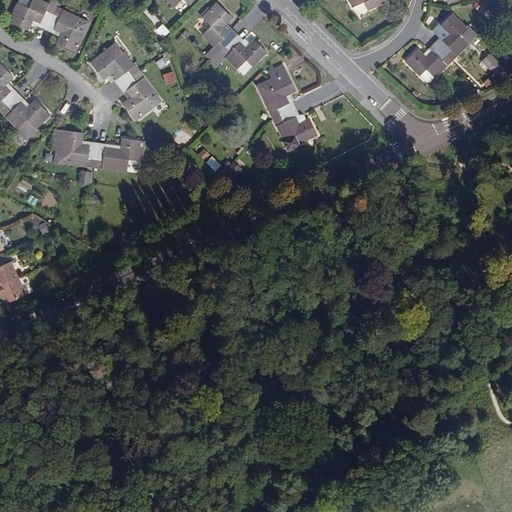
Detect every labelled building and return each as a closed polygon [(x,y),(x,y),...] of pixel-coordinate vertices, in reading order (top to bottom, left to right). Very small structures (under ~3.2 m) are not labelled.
[(45,11),(47,5),(37,0),(31,0),(27,8),(17,4),(8,21),(27,30),(30,23),(32,19),(38,22),(37,26),(44,29),(52,14),(45,11)] [(51,0),(49,0),(47,5),(45,11),(52,14),(56,2),(51,0)] [(348,0),(352,7),(363,2),(367,10),(385,2),(384,0),(348,0)] [(216,3),(202,17),(210,25),(201,33),(213,45),(219,41),(224,46),(235,34),(226,24),(225,23),(230,17),(216,3)] [(58,16),(52,14),(44,29),(51,33),(53,28),(61,32),(59,36),(56,43),(74,52),(87,25),(76,19),(77,18),(61,11),(58,16)] [(439,26),(445,31),(447,34),(442,39),(439,37),(433,43),(446,55),(450,50),(456,55),(468,42),(460,33),(465,28),(451,14),(439,26)] [(210,25),(202,17),(194,26),(201,33),(210,25)] [(163,24),(156,31),(163,39),(171,32),(163,24)] [(51,33),(59,36),(61,32),(53,28),(51,33)] [(251,66),(265,51),(254,40),(250,44),(246,49),(239,42),(242,40),(235,34),(224,46),(229,51),(224,57),(237,69),(244,60),(251,66)] [(246,49),(250,44),(243,38),(242,40),(239,42),(246,49)] [(117,87),(133,76),(129,70),(132,66),(116,43),(90,62),(102,78),(108,74),(112,71),(117,79),(113,81),(117,87)] [(441,60),(446,55),(433,43),(428,47),(431,51),(425,56),(422,53),(416,49),(405,60),(419,75),(425,68),(434,77),(446,65),(441,60)] [(431,51),(428,47),(422,53),(425,56),(431,51)] [(490,53),(482,60),(498,76),(505,69),(490,53)] [(160,68),(168,63),(165,57),(156,62),(160,68)] [(243,75),(251,66),(244,60),(237,69),(243,75)] [(0,110),(17,94),(12,89),(9,92),(3,85),(6,82),(11,77),(0,66),(0,110)] [(272,119),(294,108),(291,101),(288,103),(285,95),(288,94),(295,91),(283,66),(267,74),(270,81),(257,87),(272,119)] [(112,71),(108,74),(113,81),(117,79),(112,71)] [(127,100),(122,104),(134,119),(150,107),(143,98),(152,90),(138,72),(133,76),(117,87),(122,93),(127,91),(131,98),(127,100)] [(166,85),(177,82),(174,72),(163,75),(166,85)] [(12,89),(6,82),(3,85),(9,92),(12,89)] [(122,93),(127,100),(131,98),(127,91),(122,93)] [(17,94),(0,110),(0,111),(18,129),(26,121),(33,129),(48,115),(34,100),(28,106),(25,107),(19,102),(22,100),(17,94)] [(294,108),(272,119),(278,116),(281,123),(276,125),(283,140),(283,142),(286,150),(298,144),(298,143),(316,135),(309,119),(302,123),(298,125),(295,117),(298,115),(294,108)] [(97,143),(90,142),(89,147),(81,145),(82,141),(82,133),(55,129),(53,143),(60,144),(59,150),(71,152),(70,164),(94,167),(97,143)] [(128,160),(137,161),(138,140),(122,138),(120,146),(120,151),(105,148),(105,144),(97,143),(94,167),(126,172),(128,160)] [(142,162),(145,141),(144,141),(138,140),(137,161),(142,162)] [(206,161),(211,154),(204,149),(199,156),(206,161)] [(216,171),(222,165),(213,156),(207,163),(216,171)] [(237,166),(229,159),(218,171),(226,178),(237,166)] [(92,185),(92,172),(82,171),(81,184),(92,185)] [(136,200),(136,190),(125,190),(126,201),(136,200)] [(0,286),(16,279),(9,262),(0,266),(0,286)] [(16,279),(0,286),(0,296),(1,299),(3,305),(23,295),(16,279)]
